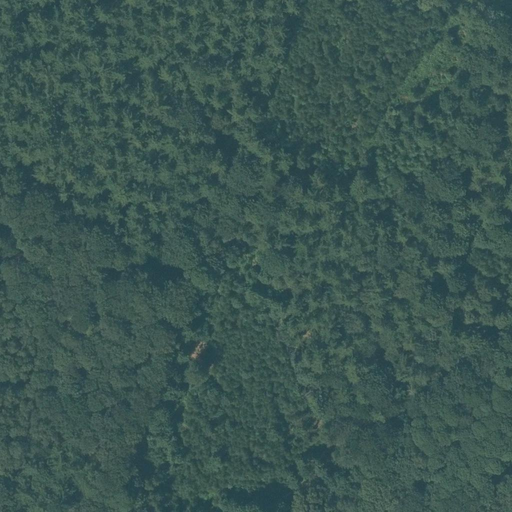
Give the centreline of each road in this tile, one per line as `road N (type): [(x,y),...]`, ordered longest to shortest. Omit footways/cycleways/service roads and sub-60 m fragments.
road 1 (track): [(65,0),(374,187),(511,286)]
road 2 (track): [(271,511),(511,347)]
